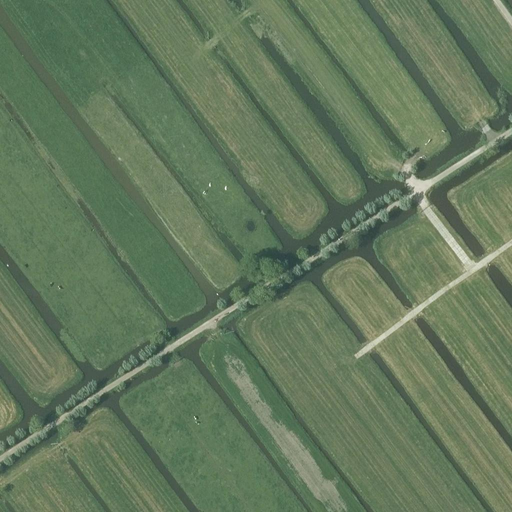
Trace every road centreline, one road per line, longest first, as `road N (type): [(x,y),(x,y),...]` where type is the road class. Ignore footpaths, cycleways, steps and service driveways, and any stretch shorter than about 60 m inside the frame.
road 1 (track): [(0,458),(511,131)]
road 2 (track): [(357,357),(511,243)]
